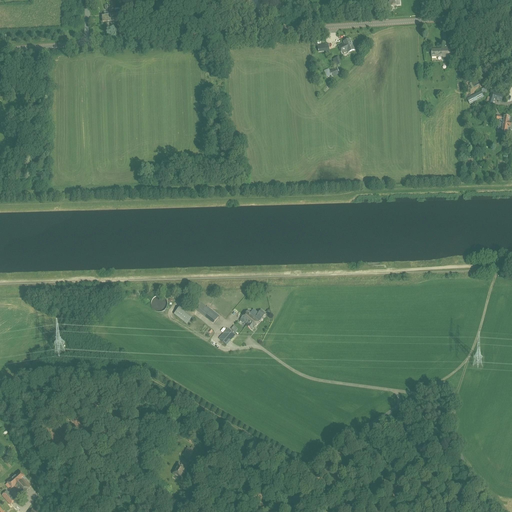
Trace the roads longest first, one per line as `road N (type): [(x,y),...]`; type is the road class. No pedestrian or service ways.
road 1 (secondary): [(0,50),(511,14)]
road 2 (track): [(482,265),(0,280)]
road 3 (unclassified): [(285,511),(324,457),(441,383),(454,396),(463,459),(495,511)]
road 4 (track): [(28,434),(88,366),(120,366),(312,471)]
